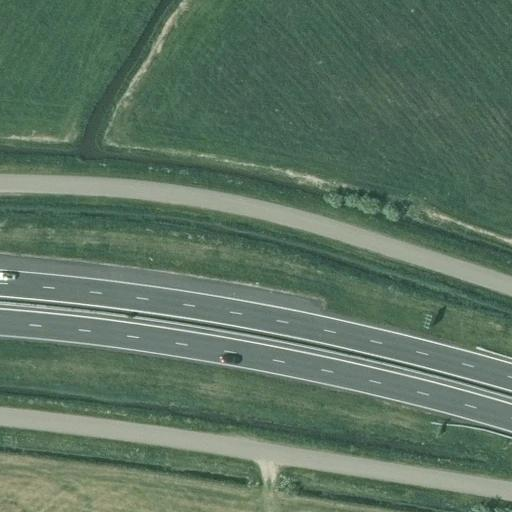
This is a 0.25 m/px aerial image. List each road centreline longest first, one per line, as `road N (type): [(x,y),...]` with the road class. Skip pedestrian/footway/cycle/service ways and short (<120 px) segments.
road 1 (unclassified): [(511,288),(246,208),(134,190),(0,184)]
road 2 (trunk): [(0,322),(266,359),(511,419)]
road 3 (trunk): [(511,377),(278,318),(0,282)]
road 4 (unclassified): [(0,418),(511,491)]
